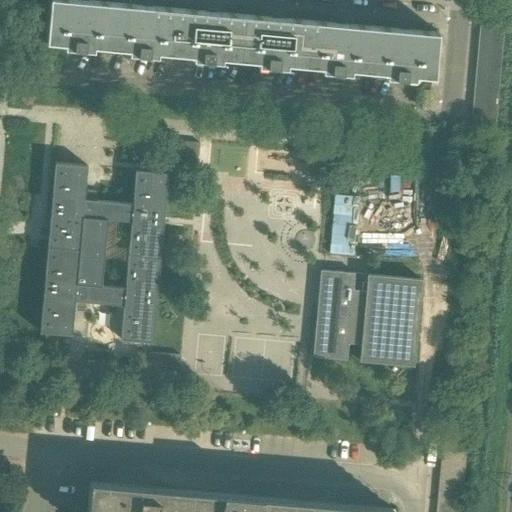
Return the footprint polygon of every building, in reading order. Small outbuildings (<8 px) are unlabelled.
[(92,45),(109,47),(113,4),(73,0),(48,0),(47,22),(45,42),(46,42),(47,41),(64,43),(63,47),(92,50),(92,45)] [(156,51),(175,53),(179,9),(113,4),(109,47),(127,49),(127,53),(156,56),(156,51)] [(221,57),(239,59),(243,15),(179,9),(175,53),(191,54),(191,59),(220,61),(221,57)] [(481,10),(480,22),(504,24),(505,12),(481,10)] [(285,63),(303,64),(307,21),(243,15),(239,59),(257,60),(256,64),(285,67),(285,63)] [(350,69),(368,70),(372,27),(307,21),(303,64),(321,66),(320,70),(349,73),(350,69)] [(480,22),(479,33),(503,36),(504,24),(480,22)] [(372,27),(368,70),(385,72),(385,76),(414,79),(414,74),(431,76),(431,77),(433,77),(437,32),(436,32),(372,27)] [(479,33),(477,45),(502,47),(503,36),(479,33)] [(477,45),(476,57),(501,59),(502,47),(477,45)] [(44,73),(51,74),(52,57),(45,56),(44,73)] [(476,57),(475,69),(500,71),(501,59),(476,57)] [(475,69),(474,81),(499,83),(500,71),(475,69)] [(474,81),(473,92),(497,95),(499,83),(474,81)] [(422,107),(429,108),(430,91),(423,90),(422,107)] [(473,92),(472,104),(496,106),(497,95),(473,92)] [(472,104),(471,116),(495,118),(496,106),(472,104)] [(495,118),(471,116),(470,128),(494,130),(495,118)] [(167,153),(198,156),(199,143),(168,140),(167,153)] [(47,246),(47,247),(78,250),(81,216),(131,221),(128,254),(160,257),(160,256),(159,256),(166,174),(167,174),(167,173),(135,170),(135,171),(136,171),(133,201),(133,204),(83,200),(83,197),(85,167),(86,167),(86,165),(54,163),(54,164),(55,164),(53,181),(52,195),(51,197),(52,197),(52,202),(51,202),(51,209),(51,214),(50,214),(50,217),(49,230),(48,242),(48,246),(47,246)] [(78,250),(47,247),(47,249),(45,274),(45,279),(44,279),(44,282),(44,287),(44,286),(43,294),(43,298),(42,298),(42,301),(43,301),(40,331),(39,331),(39,332),(71,335),(71,333),(70,333),(73,303),(74,301),(123,305),(123,308),(120,338),(120,339),(152,342),(152,340),(159,258),(160,258),(160,257),(128,254),(125,289),(75,284),(78,250)] [(358,361),(413,366),(413,361),(411,361),(418,283),(420,283),(420,279),(366,274),(366,279),(367,279),(366,291),(352,289),(353,273),(320,270),(312,356),(346,360),(347,343),(362,344),(360,356),(359,356),(358,361)] [(180,356),(149,353),(148,365),(179,368),(180,356)] [(443,434),(442,443),(466,445),(467,435),(455,434),(443,433),(443,434)] [(442,445),(441,455),(465,458),(466,447),(466,445),(442,443),(442,445)] [(441,457),(440,467),(464,469),(465,459),(465,458),(441,455),(441,457)] [(440,469),(439,478),(463,480),(464,471),(464,469),(440,467),(440,469)] [(439,478),(438,489),(462,491),(463,480),(439,478)] [(393,511),(394,511),(393,511),(393,509),(89,482),(89,483),(88,483),(85,511),(393,511)] [(438,489),(437,500),(461,503),(462,491),(438,489)] [(437,500),(436,511),(438,511),(459,511),(460,508),(461,503),(437,500)]
